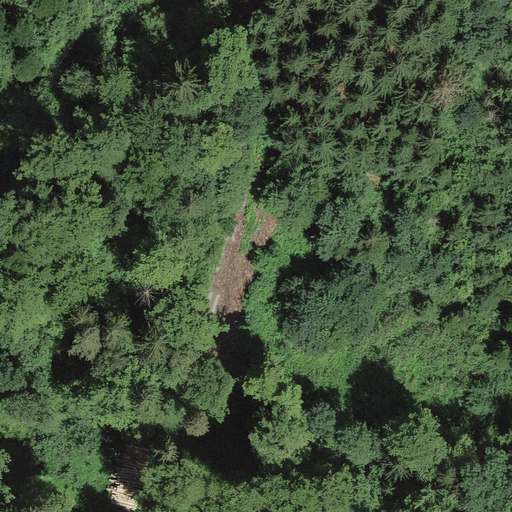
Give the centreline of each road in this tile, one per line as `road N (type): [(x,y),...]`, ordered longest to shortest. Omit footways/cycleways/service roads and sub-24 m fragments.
road 1 (track): [(214,0),(240,77),(242,178),(150,511)]
road 2 (track): [(0,275),(55,379),(74,463),(106,511)]
